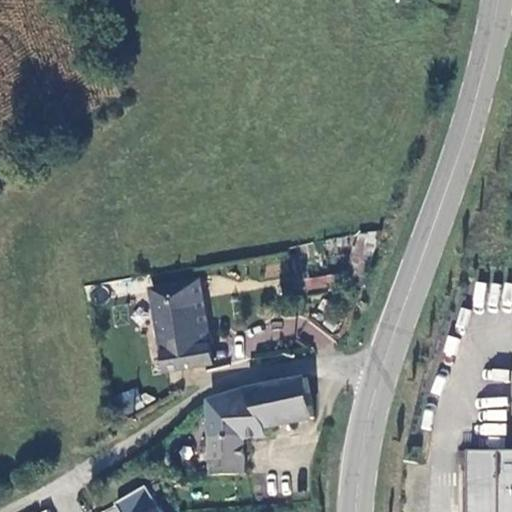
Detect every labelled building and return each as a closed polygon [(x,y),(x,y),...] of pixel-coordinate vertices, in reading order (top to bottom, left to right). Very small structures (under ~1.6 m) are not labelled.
[(380,245),(360,241),(352,280),(367,282),(380,245)] [(331,274),(303,279),(305,291),(334,286),(331,274)] [(192,282),(206,367),(216,364),(202,280),(192,282)] [(168,372),(206,367),(192,282),(153,289),(168,372)] [(278,329),(246,327),(244,351),(276,353),(278,329)] [(212,398),(214,473),(246,472),(245,437),(268,436),(267,427),(313,417),(308,377),(212,398)] [(124,413),(137,408),(131,390),(118,395),(124,413)] [(511,511),(511,449),(462,450),(462,511),(511,511)] [(123,511),(163,511),(150,488),(119,505),(123,511)]
